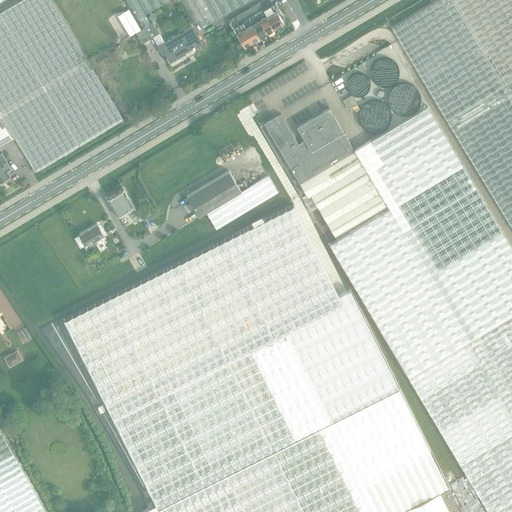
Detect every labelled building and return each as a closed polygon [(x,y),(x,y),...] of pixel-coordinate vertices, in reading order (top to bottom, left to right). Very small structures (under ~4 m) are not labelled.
[(0,128),(0,129),(3,127),(10,138),(14,136),(35,172),(77,146),(123,119),(81,51),(50,0),(19,0),(0,11),(0,128)] [(125,0),(142,28),(150,23),(146,15),(171,0),(180,0),(198,30),(233,9),(248,0),(125,0)] [(263,0),(258,3),(260,7),(261,8),(271,2),(270,0),(263,0)] [(511,0),(434,0),(390,26),(435,103),(491,195),(511,229),(511,0)] [(275,3),(262,10),(274,30),(284,24),(277,12),(279,10),(275,3)] [(251,7),(244,11),(247,15),(254,11),(251,7)] [(126,10),(117,15),(126,30),(129,36),(135,32),(140,29),(128,9),(126,10)] [(262,10),(256,14),(267,34),(274,30),(262,10)] [(244,11),(236,16),(238,20),(247,15),(244,11)] [(256,14),(249,18),(260,38),(267,34),(256,14)] [(230,24),(238,20),(236,16),(228,20),(230,24)] [(249,18),(240,23),(252,43),(260,38),(249,18)] [(140,29),(135,32),(142,43),(153,37),(159,33),(152,22),(150,23),(142,28),(140,29)] [(244,47),(252,43),(240,23),(233,28),(244,47)] [(159,33),(153,37),(158,46),(162,54),(165,53),(170,62),(184,53),(183,52),(192,47),(194,49),(195,48),(202,44),(191,26),(184,30),(185,30),(164,42),(159,33)] [(288,117),(315,103),(310,94),(284,109),(288,117)] [(352,95),(343,101),(348,110),(357,104),(352,95)] [(303,201),(309,212),(318,207),(337,239),(330,243),(409,376),(408,376),(470,482),(487,511),(511,511),(511,244),(504,230),(453,148),(428,105),(354,150),(299,183),(308,198),(303,201)] [(263,124),(299,183),(354,150),(329,107),(297,127),(305,140),(298,143),(280,114),(263,124)] [(0,144),(10,138),(3,127),(0,129),(0,128),(0,144)] [(0,181),(2,183),(5,180),(5,178),(9,176),(6,171),(10,169),(1,153),(0,153),(0,181)] [(186,197),(199,217),(206,213),(241,192),(229,171),(186,197)] [(241,192),(206,213),(216,229),(278,192),(268,176),(241,192)] [(132,218),(138,215),(123,190),(107,199),(119,218),(129,212),(132,218)] [(158,508),(150,511),(396,511),(440,491),(441,494),(450,490),(350,289),(338,295),(294,205),(228,238),(141,281),(64,320),(158,508)] [(95,240),(104,235),(97,224),(79,235),(87,248),(97,243),(95,240)] [(10,367),(15,364),(22,360),(16,349),(4,356),(10,367)] [(0,429),(0,511),(45,511),(13,453),(0,429)] [(440,491),(396,511),(450,511),(441,494),(440,491)]
